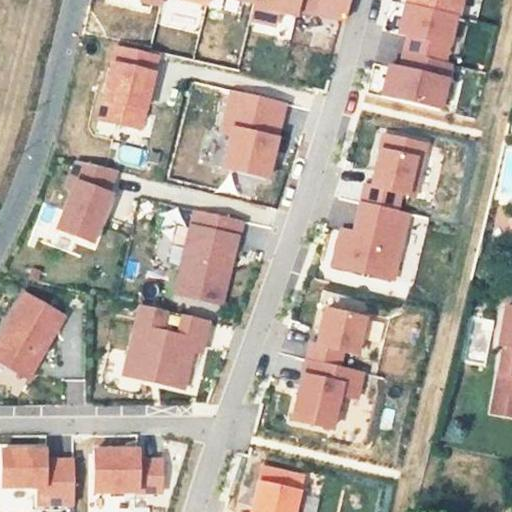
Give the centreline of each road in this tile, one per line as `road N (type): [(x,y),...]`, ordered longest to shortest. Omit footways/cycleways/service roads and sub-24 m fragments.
road 1 (residential): [(216,432),(295,233),(366,0)]
road 2 (tertiary): [(69,0),(35,171),(0,240)]
road 3 (residential): [(0,423),(174,424),(216,432)]
road 4 (unknown): [(213,68),(337,103)]
